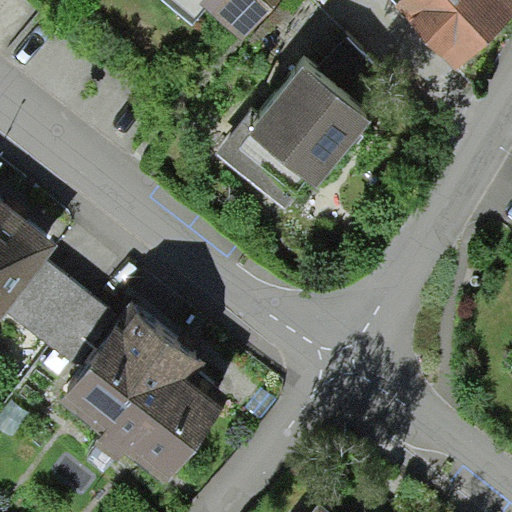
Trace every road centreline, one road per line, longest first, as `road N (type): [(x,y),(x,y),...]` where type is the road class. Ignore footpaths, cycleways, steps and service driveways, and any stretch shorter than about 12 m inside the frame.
road 1 (residential): [(0,93),(339,373)]
road 2 (residential): [(503,130),(411,279),(339,373)]
road 3 (residential): [(339,373),(511,494)]
road 4 (residential): [(339,373),(206,511)]
road 5 (residential): [(374,0),(463,100),(503,130)]
